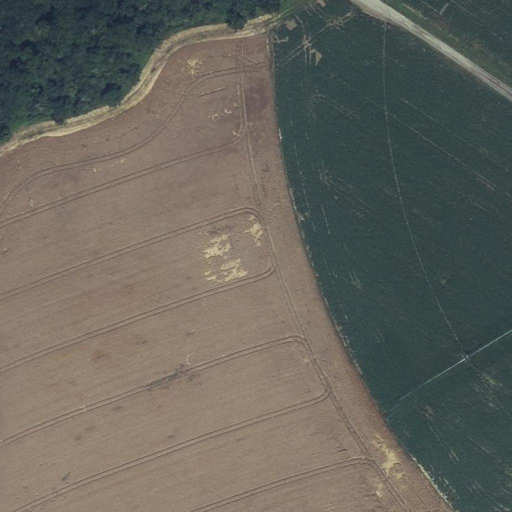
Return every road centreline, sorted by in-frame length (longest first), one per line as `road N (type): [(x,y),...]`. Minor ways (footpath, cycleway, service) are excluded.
road 1 (track): [(0,150),(115,109),(172,45),(260,27),(307,0)]
road 2 (unclassified): [(368,0),(511,97)]
